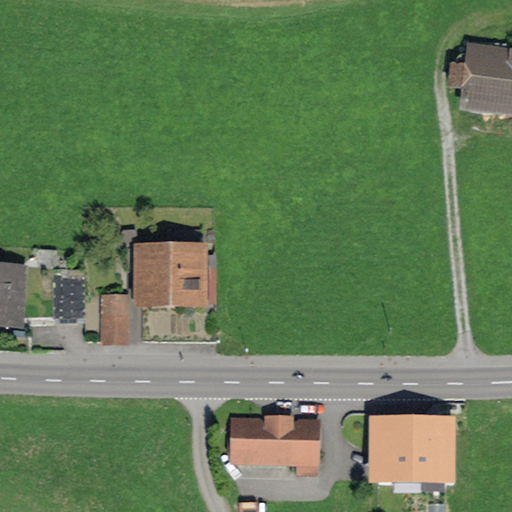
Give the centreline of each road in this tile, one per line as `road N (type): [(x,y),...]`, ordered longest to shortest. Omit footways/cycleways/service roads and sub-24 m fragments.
road 1 (primary): [(511,381),(0,377)]
road 2 (track): [(441,93),(469,383)]
